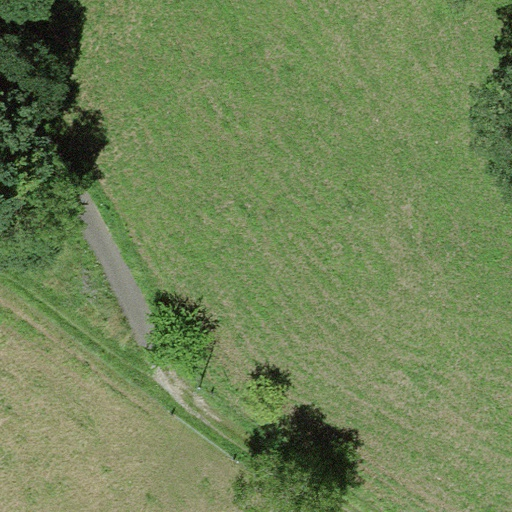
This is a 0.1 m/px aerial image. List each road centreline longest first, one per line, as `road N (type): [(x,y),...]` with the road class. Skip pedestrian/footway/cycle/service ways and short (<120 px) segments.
road 1 (track): [(175,386),(42,144),(0,110)]
road 2 (track): [(357,511),(175,386)]
